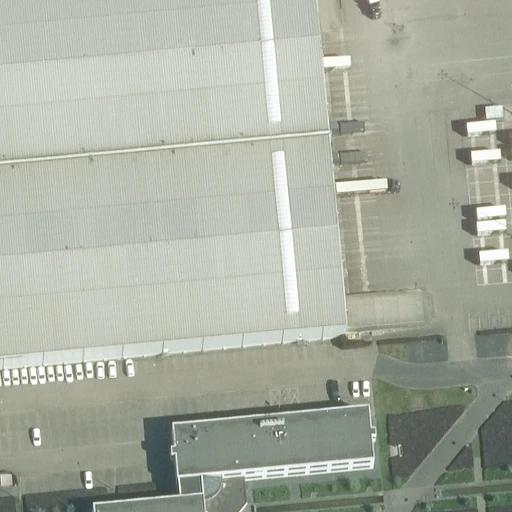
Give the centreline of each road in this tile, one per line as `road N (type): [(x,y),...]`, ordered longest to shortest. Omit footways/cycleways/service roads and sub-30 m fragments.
road 1 (unknown): [(372,0),(383,259),(397,268),(511,262)]
road 2 (unknown): [(506,361),(162,385)]
road 3 (unknown): [(506,361),(385,511)]
road 4 (unknown): [(0,462),(138,448),(156,440),(159,425)]
road 5 (unknown): [(162,385),(0,398)]
